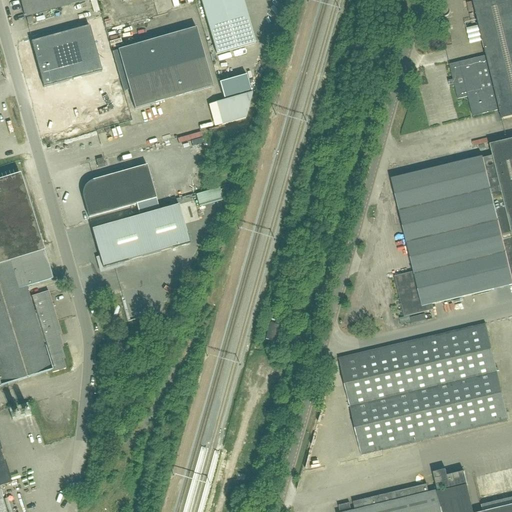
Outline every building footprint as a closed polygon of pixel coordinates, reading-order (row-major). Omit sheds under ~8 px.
[(20,0),(25,17),(88,0),(20,0)] [(163,10),(170,1),(168,0),(163,0),(158,7),(163,10)] [(200,0),(216,55),(255,44),(242,0),(200,0)] [(501,121),(511,118),(511,0),(486,0),(473,3),(486,57),(449,65),(458,100),(472,97),(476,116),(499,111),(501,121)] [(43,88),(102,72),(89,27),(31,43),(43,88)] [(135,109),(212,87),(196,28),(112,52),(123,92),(129,90),(135,109)] [(217,66),(226,64),(224,55),(215,57),(217,66)] [(250,92),(246,76),(219,84),(224,100),(250,92)] [(215,127),(252,118),(246,95),(209,104),(215,127)] [(75,125),(56,130),(59,140),(78,135),(75,125)] [(511,140),(507,142),(490,146),(493,157),(483,159),(483,158),(391,180),(413,273),(424,270),(432,305),(511,285),(511,140)] [(96,161),(98,168),(104,167),(102,159),(96,161)] [(136,205),(156,199),(146,166),(92,181),(91,182),(90,182),(88,184),(87,184),(86,185),(85,186),(85,187),(84,188),(83,189),(83,190),(83,191),(82,193),(82,194),(82,195),(82,196),(82,197),(83,199),(88,218),(136,205)] [(156,199),(136,205),(139,215),(159,210),(156,199)] [(0,386),(1,386),(52,371),(53,373),(54,373),(65,370),(62,358),(64,358),(60,346),(62,346),(59,334),(61,334),(50,298),(41,301),(33,303),(36,311),(34,312),(26,287),(53,279),(43,246),(16,254),(0,201),(0,386)] [(100,259),(103,269),(112,266),(189,244),(178,205),(92,230),(100,259)] [(404,318),(434,310),(432,305),(424,270),(413,273),(394,277),(404,318)] [(41,301),(50,298),(48,293),(39,295),(41,301)] [(274,343),(279,328),(270,325),(265,341),(274,343)] [(338,360),(361,457),(508,422),(484,325),(338,360)] [(0,511),(5,511),(0,495),(0,485),(11,483),(4,462),(3,463),(0,454),(0,450),(0,448),(0,511)] [(437,493),(437,494),(467,487),(463,472),(446,476),(445,470),(432,473),(437,493)] [(441,511),(437,494),(437,493),(428,495),(426,486),(355,503),(356,511),(441,511)] [(441,511),(511,511),(511,499),(480,507),(481,511),(472,511),(467,487),(437,494),(441,511)] [(341,511),(343,511),(352,510),(351,503),(340,506),(341,511)]
